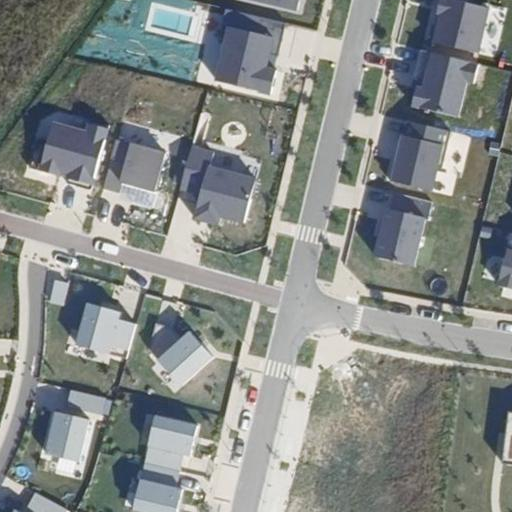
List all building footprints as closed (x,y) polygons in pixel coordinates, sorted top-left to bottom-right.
[(241,0),(295,13),(298,0),(241,0)] [(483,5),(452,0),(436,0),(429,43),(474,51),(483,5)] [(293,22),(231,12),(220,79),(283,89),(293,22)] [(474,63),(430,51),(415,106),(459,118),(474,63)] [(86,130),(51,120),(36,169),(92,186),(108,130),(88,124),(86,130)] [(435,192),(450,131),(409,120),(393,182),(435,192)] [(169,154),(120,142),(110,185),(159,197),(169,154)] [(220,152),(196,148),(188,195),(205,198),(200,227),(254,236),(264,180),(217,172),(220,152)] [(434,206),(389,196),(375,258),(420,268),(434,206)] [(511,243),(500,287),(511,290),(511,243)] [(136,312),(92,304),(83,348),(127,357),(136,312)] [(197,337),(165,361),(185,387),(217,363),(197,337)] [(105,417),(67,408),(55,458),(93,467),(105,417)] [(203,425),(161,419),(156,457),(199,462),(203,425)] [(511,419),(502,419),(501,467),(511,468),(511,419)] [(188,511),(194,492),(153,481),(145,511),(188,511)] [(70,511),(39,494),(29,511),(70,511)]
